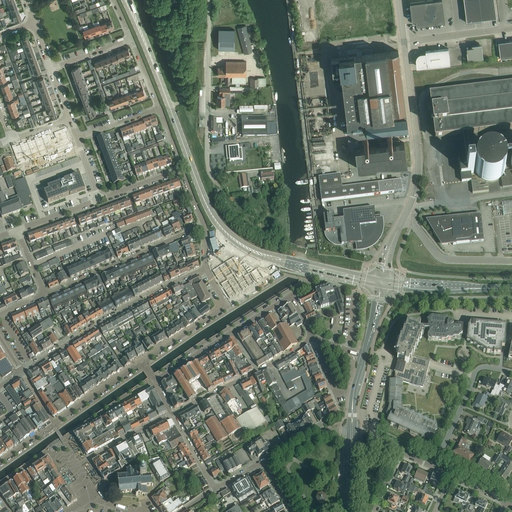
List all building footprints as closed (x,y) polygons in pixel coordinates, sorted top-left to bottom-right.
[(430,0),(409,3),(410,8),(412,21),(412,19),(415,19),(416,25),(444,22),(441,0),(430,0)] [(465,21),(481,19),(496,17),(493,0),(463,0),(465,15),(465,21)] [(9,10),(17,7),(15,1),(7,4),(9,10)] [(12,16),(19,13),(17,7),(9,10),(12,16)] [(14,22),(22,19),(19,13),(12,16),(14,22)] [(238,25),(248,22),(246,16),(236,19),(238,25)] [(108,29),(114,27),(111,21),(106,23),(108,29)] [(108,29),(106,23),(100,25),(100,24),(102,30),(102,31),(108,29)] [(96,33),(102,30),(100,24),(94,26),(96,33)] [(84,30),(82,25),(79,26),(80,29),(81,34),(84,33),(85,37),(91,35),(88,28),(84,30)] [(244,53),(252,51),(245,25),(237,27),(244,53)] [(91,35),(96,33),(94,26),(88,28),(91,35)] [(234,29),(218,29),(218,49),(234,49),(234,29)] [(30,42),(28,36),(20,39),(19,40),(20,42),(21,41),(22,45),(30,42)] [(511,56),(511,40),(498,42),(500,58),(511,56)] [(25,51),(32,48),(30,42),(22,45),(25,51)] [(467,52),(466,52),(467,59),(483,57),(481,43),(471,45),(472,47),(466,47),(467,52)] [(27,57),(35,54),(32,48),(25,51),(27,57)] [(427,67),(450,64),(448,48),(425,51),(425,54),(421,54),(420,55),(419,55),(418,56),(417,58),(417,59),(417,66),(427,65),(427,67)] [(125,57),(126,57),(130,55),(128,49),(122,51),(125,57)] [(398,50),(354,56),(339,58),(331,59),(332,74),(340,73),(345,111),(348,134),(353,134),(407,127),(398,50)] [(119,60),(120,60),(119,59),(125,57),(122,51),(117,53),(117,54),(119,60)] [(29,63),(37,60),(35,54),(27,57),(29,63)] [(114,62),(119,60),(117,54),(111,56),(114,62)] [(114,62),(111,56),(106,58),(108,64),(111,63),(112,66),(115,65),(114,62)] [(102,67),(108,64),(106,58),(100,60),(102,67)] [(31,69),(39,66),(37,60),(29,63),(31,69)] [(97,69),(102,67),(100,60),(94,62),(97,69)] [(241,61),(226,61),(226,68),(225,76),(225,84),(230,84),(230,77),(232,77),(246,77),(246,61),(241,61)] [(33,74),(35,74),(41,72),(39,66),(31,69),(33,74)] [(74,75),(82,72),(79,66),(72,69),(74,75)] [(218,76),(223,76),(225,76),(226,68),(218,67),(218,76)] [(76,81),(84,78),(82,72),(74,75),(76,81)] [(133,81),(135,81),(139,79),(137,73),(131,75),(132,79),(133,81)] [(35,87),(38,86),(45,83),(43,77),(35,80),(33,81),(35,87)] [(15,88),(18,87),(20,86),(17,78),(12,80),(15,88)] [(78,87),(86,84),(84,78),(76,81),(78,87)] [(259,78),(251,78),(251,86),(259,86),(259,78)] [(434,94),(429,95),(430,100),(431,105),(431,110),(432,114),(432,118),(433,123),(433,128),(434,133),(435,138),(440,137),(463,134),(467,134),(511,128),(511,85),(503,86),(502,80),(496,81),(497,87),(434,94)] [(4,92),(10,90),(9,86),(12,85),(11,82),(1,86),(4,92)] [(40,92),(47,89),(45,83),(38,86),(40,92)] [(80,93),(88,90),(86,84),(78,87),(80,93)] [(140,90),(139,87),(136,88),(137,91),(139,98),(145,96),(143,89),(140,90)] [(217,96),(217,104),(222,104),(225,104),(229,104),(229,93),(229,88),(225,88),(220,88),(220,93),(220,96),(217,96)] [(14,93),(13,89),(10,90),(4,92),(6,99),(16,95),(15,93),(14,93)] [(42,98),(50,95),(47,89),(40,92),(42,98)] [(82,99),(90,96),(88,90),(80,93),(82,99)] [(128,101),(126,94),(124,90),(122,91),(121,91),(123,96),(120,97),(122,103),(128,101)] [(139,98),(137,91),(132,93),(131,93),(134,99),(134,100),(139,98)] [(44,104),(52,101),(50,95),(42,98),(44,104)] [(84,105),(92,102),(90,96),(82,99),(84,105)] [(112,99),(111,97),(108,99),(111,107),(117,105),(114,99),(112,99)] [(117,105),(122,103),(120,97),(114,99),(117,105)] [(10,110),(17,107),(15,103),(19,102),(18,99),(7,103),(10,110)] [(46,110),(54,107),(52,101),(44,104),(46,110)] [(87,110),(95,108),(92,102),(84,105),(87,110)] [(18,111),(17,107),(10,110),(12,116),(23,112),(22,110),(18,111)] [(44,117),(56,113),(54,107),(46,110),(43,111),(44,114),(43,115),(44,117)] [(89,117),(97,114),(95,108),(87,110),(89,117)] [(16,127),(23,125),(21,119),(25,118),(25,117),(30,115),(29,112),(24,114),(15,117),(16,119),(14,120),(16,127)] [(158,125),(155,117),(154,118),(155,118),(153,119),(153,118),(149,120),(151,128),(158,125)] [(211,118),(211,132),(220,133),(220,126),(216,126),(216,124),(223,125),(222,119),(216,118),(211,118)] [(242,136),(247,136),(267,136),(276,134),(275,124),(267,123),(267,118),(242,119),(242,136)] [(149,120),(147,121),(147,120),(143,122),(143,123),(146,131),(146,130),(151,128),(149,120)] [(146,131),(143,123),(139,124),(139,125),(138,125),(137,125),(140,133),(146,131)] [(140,133),(137,125),(133,126),(134,127),(132,127),(134,135),(140,133)] [(134,135),(132,127),(128,129),(126,130),(126,129),(129,137),(134,135)] [(49,134),(12,148),(18,164),(57,150),(57,152),(71,147),(64,129),(53,133),(54,134),(50,136),(49,134)] [(129,137),(126,129),(122,131),(120,132),(120,131),(123,139),(129,137)] [(106,135),(97,139),(99,144),(108,140),(106,135)] [(101,149),(110,146),(108,140),(99,144),(101,149)] [(404,142),(388,144),(355,148),(357,168),(406,162),(404,142)] [(101,149),(103,154),(112,151),(110,146),(101,149)] [(228,155),(226,155),(227,160),(229,159),(229,161),(234,161),(234,160),(240,159),(239,155),(241,155),(241,149),(241,148),(239,149),(239,146),(227,147),(228,155)] [(172,165),(168,153),(167,150),(164,151),(165,154),(166,158),(163,159),(166,167),(170,165),(172,164),(172,165)] [(104,159),(114,156),(112,151),(103,154),(104,159)] [(511,155),(511,156),(511,157),(511,158),(511,159),(511,160),(511,161),(510,162),(505,163),(504,162),(504,161),(504,160),(503,159),(503,158),(502,157),(501,156),(501,155),(500,155),(499,154),(498,154),(497,153),(496,152),(495,152),(494,152),(493,151),(491,151),(490,151),(489,151),(488,151),(487,151),(486,151),(484,152),(483,152),(482,153),(481,154),(480,155),(479,155),(478,156),(478,157),(477,158),(476,159),(476,160),(475,161),(475,162),(475,163),(474,164),(474,165),(474,166),(472,167),(473,170),(475,170),(475,171),(475,172),(476,172),(476,173),(476,174),(477,174),(477,175),(478,176),(479,177),(480,178),(481,179),(482,180),(483,180),(485,181),(486,181),(488,181),(489,182),(490,182),(492,181),(493,181),(495,181),(496,180),(497,180),(499,179),(500,178),(501,177),(502,176),(502,175),(503,174),(503,173),(504,173),(504,172),(504,171),(504,170),(505,169),(505,168),(505,167),(505,166),(511,165),(511,166),(511,167),(511,168),(511,155)] [(104,159),(106,164),(116,161),(114,156),(104,159)] [(7,171),(15,169),(11,157),(3,160),(7,171)] [(465,161),(465,157),(459,158),(461,182),(471,181),(470,174),(473,173),(473,170),(472,167),(472,165),(469,166),(468,161),(465,161)] [(166,167),(163,159),(157,161),(157,160),(160,169),(164,168),(164,167),(166,166),(166,167)] [(160,169),(157,160),(151,162),(154,170),(156,169),(156,170),(160,168),(160,169)] [(108,169),(118,166),(116,161),(106,164),(108,169)] [(150,172),(154,170),(151,162),(145,165),(148,172),(150,171),(150,172)] [(144,174),(148,172),(145,165),(139,167),(142,174),(144,173),(144,174)] [(108,169),(110,174),(120,171),(118,166),(108,169)] [(138,176),(142,174),(139,167),(133,169),(136,177),(137,177),(136,176),(138,175),(138,176)] [(511,170),(505,172),(506,177),(501,178),(502,188),(503,187),(511,186),(511,170)] [(112,179),(121,176),(120,171),(110,174),(112,179)] [(261,181),(274,179),(273,171),(260,172),(261,181)] [(240,188),(249,187),(247,174),(238,176),(240,188)] [(60,183),(43,189),(48,203),(65,197),(69,195),(70,196),(85,191),(85,190),(79,175),(64,181),(64,182),(60,183)] [(320,191),(342,188),(340,175),(318,178),(320,191)] [(121,176),(112,180),(114,185),(123,181),(121,176)] [(31,196),(25,178),(13,183),(13,184),(14,187),(17,196),(19,200),(22,208),(32,205),(29,197),(31,196)] [(174,190),(176,189),(180,188),(178,180),(172,182),(174,190)] [(379,195),(401,192),(400,181),(378,184),(379,195)] [(480,186),(479,181),(471,182),(472,194),(488,192),(488,186),(480,186)] [(169,192),(174,190),(172,182),(166,185),(169,192)] [(357,197),(379,195),(378,184),(356,186),(357,197)] [(163,194),(169,192),(166,185),(161,187),(163,194)] [(321,202),(332,201),(357,197),(356,186),(342,188),(320,191),(321,202)] [(158,196),(163,194),(161,187),(155,189),(158,196)] [(155,189),(149,191),(152,198),(154,197),(156,201),(157,205),(158,205),(161,204),(159,200),(158,196),(155,189)] [(150,202),(149,199),(152,198),(149,191),(143,193),(146,200),(147,203),(150,202)] [(7,204),(2,192),(0,192),(0,213),(2,218),(23,211),(22,208),(19,200),(17,196),(10,199),(11,202),(7,204)] [(141,202),(146,200),(143,193),(138,195),(141,202)] [(135,204),(141,202),(138,195),(132,197),(135,204)] [(125,209),(131,207),(128,199),(123,202),(125,209)] [(120,211),(125,209),(123,202),(117,204),(120,211)] [(114,213),(120,211),(117,204),(111,206),(114,213)] [(108,216),(114,213),(111,206),(105,208),(108,216)] [(108,224),(105,217),(108,216),(105,208),(100,210),(103,218),(104,221),(104,222),(105,225),(108,224)] [(376,224),(374,208),(343,212),(343,219),(344,219),(347,245),(361,243),(362,248),(363,248),(364,247),(366,247),(367,247),(368,246),(369,246),(371,245),(372,244),(373,243),(374,242),(375,241),(376,240),(377,239),(378,238),(379,236),(379,235),(379,234),(380,233),(380,232),(380,231),(380,230),(381,229),(381,228),(381,227),(381,226),(381,225),(381,224),(381,223),(376,224)] [(97,220),(103,218),(100,210),(94,212),(97,220)] [(91,222),(97,220),(94,212),(89,214),(88,214),(91,222)] [(174,232),(181,229),(179,226),(183,225),(177,212),(172,215),(175,220),(170,223),(174,232)] [(85,214),(85,215),(83,216),(86,224),(91,222),(88,214),(89,214),(88,213),(85,214)] [(331,221),(330,213),(328,213),(328,216),(323,216),(325,233),(327,233),(327,234),(327,235),(327,236),(328,237),(328,238),(329,239),(330,240),(331,241),(332,242),(333,242),(334,243),(335,243),(336,244),(338,244),(339,244),(340,244),(341,243),(341,245),(347,245),(344,219),(343,219),(331,221)] [(185,216),(185,214),(179,216),(181,221),(183,220),(185,224),(193,221),(189,214),(185,216)] [(483,242),(480,214),(450,218),(450,219),(427,221),(436,235),(437,235),(442,243),(452,242),(452,245),(483,242)] [(80,226),(86,224),(83,216),(83,215),(79,216),(80,217),(77,218),(80,226)] [(69,220),(67,221),(70,228),(73,237),(75,236),(72,227),(76,226),(73,219),(72,218),(69,219),(69,220)] [(117,229),(119,228),(125,226),(123,220),(115,223),(117,229)] [(67,221),(61,223),(64,230),(70,228),(67,221)] [(58,232),(64,230),(61,223),(56,225),(58,232)] [(161,228),(163,232),(165,237),(173,233),(171,228),(169,224),(161,228)] [(53,235),(58,232),(56,225),(50,227),(53,235)] [(47,237),(53,235),(50,227),(44,229),(47,237)] [(43,243),(43,244),(45,247),(47,247),(44,238),(47,237),(44,229),(44,228),(40,229),(41,231),(39,231),(41,239),(43,243)] [(156,241),(162,238),(160,234),(159,230),(153,233),(156,241)] [(36,241),(41,239),(39,231),(33,233),(36,241)] [(33,233),(27,235),(30,243),(32,242),(35,241),(36,241),(33,233)] [(150,243),(156,241),(153,233),(147,236),(150,243)] [(137,249),(144,246),(139,236),(137,237),(138,240),(133,242),(137,249)] [(142,238),(141,236),(139,236),(144,246),(149,244),(150,243),(147,236),(146,236),(142,238)] [(183,248),(193,245),(191,237),(185,239),(181,241),(183,248)] [(18,251),(17,248),(15,241),(8,244),(10,250),(14,249),(16,252),(18,251)] [(121,245),(118,241),(115,242),(117,244),(118,247),(123,256),(129,253),(124,244),(121,245)] [(130,252),(136,250),(137,249),(133,242),(126,245),(130,252)] [(5,256),(8,255),(6,252),(10,250),(8,244),(1,246),(5,256)] [(118,247),(117,244),(112,246),(118,258),(123,256),(118,247)] [(194,251),(193,245),(183,248),(185,248),(186,251),(183,252),(183,254),(194,251)] [(168,246),(163,248),(166,256),(172,254),(168,246)] [(158,250),(161,259),(166,256),(163,248),(158,250)] [(73,257),(79,255),(77,249),(70,252),(73,257)] [(111,250),(106,252),(110,261),(111,260),(115,258),(111,250)] [(157,251),(153,253),(156,261),(161,259),(158,250),(157,251)] [(106,252),(101,254),(105,263),(110,261),(106,252)] [(101,254),(96,257),(100,265),(105,263),(101,254)] [(151,255),(145,257),(149,267),(152,266),(153,267),(156,266),(151,255)] [(234,255),(212,269),(230,297),(269,272),(259,266),(257,267),(234,255)] [(96,257),(91,259),(95,267),(100,265),(96,257)] [(145,257),(139,260),(144,271),(145,270),(147,269),(147,268),(149,267),(145,257)] [(91,259),(86,261),(90,269),(95,267),(91,259)] [(139,260),(134,262),(138,272),(140,271),(141,272),(142,272),(143,271),(144,271),(139,260)] [(194,269),(199,267),(196,260),(191,263),(194,269)] [(86,261),(81,263),(85,271),(90,269),(86,261)] [(180,275),(188,272),(185,265),(184,263),(183,261),(179,263),(180,265),(179,266),(180,269),(178,270),(180,275)] [(134,262),(128,265),(133,276),(136,275),(135,273),(138,272),(134,262)] [(81,263),(76,265),(80,274),(85,271),(81,263)] [(188,272),(194,269),(191,263),(185,265),(188,272)] [(26,269),(24,264),(17,267),(16,266),(14,267),(15,269),(14,270),(16,273),(17,273),(19,272),(26,269)] [(76,265),(71,268),(75,276),(80,274),(76,265)] [(128,265),(122,267),(126,277),(129,276),(129,277),(133,276),(128,265)] [(62,267),(60,268),(62,274),(60,274),(62,277),(65,282),(68,280),(67,279),(67,278),(66,276),(64,272),(62,267)] [(122,267),(116,270),(120,278),(121,281),(124,280),(124,278),(126,277),(122,267)] [(173,270),(172,268),(173,268),(173,267),(170,268),(171,270),(169,271),(168,268),(166,269),(167,271),(166,271),(167,273),(168,272),(171,279),(176,277),(174,273),(175,272),(174,270),(173,270)] [(71,268),(66,270),(70,278),(75,276),(71,268)] [(21,277),(28,274),(26,269),(19,272),(21,277)] [(165,282),(169,280),(165,269),(160,271),(165,282)] [(116,270),(111,272),(115,281),(120,278),(116,270)] [(59,275),(57,272),(55,273),(57,276),(60,284),(65,282),(62,277),(60,274),(59,275)] [(107,274),(106,274),(110,283),(115,281),(111,272),(107,274)] [(49,289),(54,287),(59,285),(55,277),(53,274),(51,275),(52,278),(46,281),(49,289)] [(105,275),(101,277),(105,285),(110,283),(106,274),(105,275)] [(157,285),(163,283),(159,275),(153,278),(157,285)] [(181,284),(189,298),(190,300),(191,300),(198,296),(202,304),(210,299),(201,282),(200,280),(198,276),(187,281),(189,284),(183,287),(181,284)] [(95,279),(94,280),(98,288),(103,286),(99,278),(95,279)] [(152,288),(157,285),(153,278),(148,281),(152,288)] [(94,280),(89,282),(93,290),(98,288),(94,280),(93,280),(94,280)] [(146,291),(152,288),(148,281),(142,284),(146,291)] [(89,282),(84,284),(88,292),(93,290),(89,282)] [(84,284),(78,287),(82,296),(85,295),(86,297),(87,296),(89,295),(88,292),(84,284)] [(140,294),(146,291),(142,284),(136,287),(140,294)] [(189,298),(181,284),(178,285),(171,289),(175,295),(181,291),(183,296),(181,297),(184,303),(185,303),(188,301),(187,299),(189,298)] [(28,297),(34,294),(30,286),(24,289),(28,297)] [(332,290),(331,286),(315,291),(316,291),(317,297),(314,299),(318,309),(318,308),(336,303),(339,315),(344,313),(343,306),(338,288),(332,290)] [(78,287),(72,289),(77,300),(79,300),(80,299),(80,298),(82,296),(78,287)] [(127,287),(124,289),(125,291),(122,292),(128,301),(133,298),(127,287)] [(135,297),(136,296),(140,294),(136,287),(131,289),(135,297)] [(22,300),(28,297),(24,289),(22,290),(22,292),(19,293),(22,300)] [(72,289),(67,292),(71,301),(73,300),(74,302),(75,301),(77,300),(72,289)] [(173,298),(172,296),(169,290),(163,293),(167,299),(169,297),(172,304),(176,302),(175,300),(173,298)] [(318,309),(314,299),(317,297),(316,291),(298,300),(301,305),(303,304),(308,314),(313,311),(313,312),(318,309)] [(67,292),(61,294),(66,306),(67,305),(68,305),(69,304),(68,303),(71,301),(67,292)] [(128,301),(122,292),(120,293),(119,292),(116,294),(122,304),(128,301)] [(6,307),(18,302),(17,300),(15,295),(14,293),(11,295),(10,294),(4,297),(5,300),(3,301),(5,304),(6,307)] [(163,305),(168,302),(167,299),(163,293),(158,296),(163,305)] [(61,294),(55,297),(59,307),(62,305),(63,307),(64,306),(66,306),(61,294)] [(116,294),(113,295),(114,297),(111,298),(116,307),(122,304),(116,294)] [(158,307),(163,305),(158,296),(153,298),(158,307)] [(55,297),(49,300),(54,311),(57,309),(57,308),(59,307),(55,297)] [(153,310),(158,307),(153,298),(148,301),(153,310)] [(106,299),(103,301),(103,302),(104,302),(109,311),(114,308),(109,299),(107,301),(106,299)] [(45,310),(51,308),(49,305),(47,300),(42,302),(45,310)] [(188,301),(185,303),(187,306),(197,320),(202,317),(196,309),(195,310),(195,309),(193,310),(190,305),(189,305),(187,302),(188,301)] [(193,304),(196,309),(202,317),(210,311),(204,304),(201,306),(198,301),(193,304)] [(40,312),(45,310),(42,302),(37,305),(39,309),(40,312)] [(100,302),(97,304),(100,310),(103,315),(109,311),(104,302),(103,302),(101,304),(100,302)] [(145,312),(146,312),(150,310),(146,302),(141,305),(145,312)] [(185,303),(184,303),(179,307),(180,308),(179,309),(182,313),(185,318),(190,325),(192,323),(193,323),(197,320),(187,306),(185,303)] [(289,320),(297,315),(290,304),(277,311),(280,316),(283,319),(281,320),(283,324),(287,321),(285,320),(287,318),(288,318),(289,320)] [(33,316),(35,315),(35,314),(38,312),(35,305),(29,308),(33,316)] [(140,316),(140,315),(145,312),(141,305),(136,308),(140,316)] [(33,316),(29,308),(23,311),(27,318),(30,316),(31,317),(33,316)] [(135,319),(140,316),(136,308),(131,311),(135,319)] [(84,311),(81,313),(83,316),(87,324),(92,321),(88,315),(87,313),(88,313),(86,310),(86,309),(83,310),(84,311)] [(20,322),(22,321),(22,320),(26,318),(22,311),(17,314),(20,322)] [(92,321),(98,317),(95,311),(88,315),(92,321)] [(129,322),(134,319),(133,317),(130,311),(125,314),(129,322)] [(318,320),(316,316),(313,312),(313,311),(308,314),(304,316),(306,321),(310,319),(312,323),(318,320)] [(186,328),(190,325),(185,318),(182,313),(179,315),(183,319),(181,321),(186,328)] [(20,322),(17,314),(11,316),(14,323),(17,322),(18,323),(20,322)] [(124,325),(127,323),(129,322),(125,314),(119,317),(124,325)] [(280,327),(273,315),(265,320),(272,332),(272,331),(280,327)] [(302,324),(300,320),(297,315),(289,320),(291,322),(290,323),(291,326),(295,324),(297,327),(302,324)] [(82,327),(86,324),(83,319),(82,317),(77,320),(78,322),(82,327)] [(119,328),(124,325),(119,317),(114,320),(119,328)] [(390,416),(387,421),(390,423),(391,423),(424,439),(425,437),(427,438),(432,440),(435,434),(434,433),(435,432),(437,432),(436,427),(436,424),(434,423),(433,424),(429,422),(428,418),(426,419),(424,419),(423,419),(422,415),(420,416),(417,416),(416,416),(416,413),(413,413),(411,413),(410,413),(410,410),(407,410),(404,410),(403,410),(401,409),(402,408),(402,404),(400,404),(401,394),(401,392),(402,392),(402,390),(402,382),(408,384),(422,388),(426,376),(430,361),(413,356),(411,356),(412,353),(413,353),(414,349),(416,346),(417,346),(418,342),(419,339),(420,339),(421,335),(422,331),(422,330),(429,330),(429,334),(427,336),(431,340),(445,342),(447,340),(452,340),(454,339),(457,339),(462,335),(465,335),(467,335),(466,340),(466,341),(483,351),(483,352),(486,352),(486,353),(490,354),(497,355),(497,354),(500,354),(501,347),(504,347),(504,346),(506,326),(470,323),(468,327),(465,325),(462,324),(459,324),(456,324),(455,325),(453,325),(450,321),(448,322),(445,318),(437,317),(437,319),(435,319),(435,317),(431,317),(426,321),(428,322),(427,328),(419,327),(420,325),(417,325),(416,326),(415,326),(415,325),(407,323),(406,327),(405,330),(403,330),(402,334),(401,337),(400,337),(399,341),(396,352),(398,353),(398,356),(397,359),(398,360),(395,372),(394,371),(394,372),(395,372),(394,380),(390,380),(390,382),(390,383),(389,383),(390,383),(389,403),(390,403),(390,404),(390,405),(390,406),(389,407),(389,408),(389,409),(389,410),(388,410),(388,411),(389,412),(388,415),(390,416)] [(77,320),(76,319),(72,322),(72,323),(73,325),(74,325),(77,330),(82,327),(78,322),(77,320)] [(179,332),(184,328),(177,319),(172,322),(174,325),(179,332)] [(44,333),(46,331),(54,326),(49,320),(39,326),(44,333)] [(114,331),(119,328),(114,320),(109,322),(114,331)] [(271,337),(270,335),(267,330),(269,329),(266,324),(264,320),(258,323),(263,330),(262,330),(266,337),(267,336),(269,341),(276,337),(275,336),(274,335),(271,337)] [(67,336),(71,334),(64,322),(60,324),(67,336)] [(109,333),(114,331),(109,322),(104,325),(107,331),(108,331),(108,332),(109,333)] [(173,335),(179,332),(174,325),(172,322),(170,323),(172,326),(169,328),(173,335)] [(284,352),(298,343),(297,342),(289,327),(286,323),(280,327),(272,331),(274,335),(275,336),(276,337),(277,339),(284,352)] [(107,331),(104,325),(99,328),(103,335),(108,332),(108,331),(107,331)] [(256,325),(251,328),(259,338),(260,340),(260,341),(265,338),(263,335),(256,325)] [(32,340),(33,340),(40,335),(44,333),(39,326),(34,329),(32,330),(32,331),(29,332),(28,333),(32,340)] [(169,338),(173,335),(169,328),(164,331),(169,338)] [(259,338),(251,328),(247,330),(253,339),(256,343),(262,352),(266,349),(260,340),(259,338)] [(96,340),(97,339),(101,337),(96,330),(91,333),(95,339),(96,340)] [(256,343),(253,339),(247,330),(237,336),(242,343),(254,361),(258,367),(268,361),(262,352),(256,343)] [(160,342),(166,338),(162,332),(156,335),(160,342)] [(32,340),(28,333),(26,334),(25,335),(23,336),(22,336),(28,347),(30,346),(35,357),(40,354),(35,345),(34,343),(33,340),(32,340)] [(90,342),(95,339),(91,333),(87,336),(90,342)] [(53,345),(58,342),(54,335),(49,338),(53,345)] [(156,345),(160,342),(156,335),(151,338),(156,345)] [(91,342),(90,342),(87,336),(82,339),(85,345),(86,345),(87,344),(88,344),(91,342)] [(276,346),(275,344),(273,341),(277,339),(276,337),(269,341),(272,344),(272,346),(273,347),(278,355),(282,353),(280,348),(278,345),(276,346)] [(41,343),(39,344),(41,347),(43,351),(52,346),(49,342),(48,340),(45,341),(43,339),(40,341),(41,343)] [(85,345),(82,339),(77,342),(81,348),(83,346),(84,349),(87,347),(86,345),(85,345)] [(145,341),(143,339),(141,341),(147,351),(153,347),(148,339),(145,341)] [(241,361),(238,356),(242,354),(233,339),(227,343),(231,351),(236,358),(239,363),(243,360),(241,361)] [(124,352),(122,351),(116,341),(110,345),(112,349),(115,347),(116,348),(117,348),(120,352),(121,352),(122,353),(124,352)] [(138,357),(144,352),(137,341),(134,343),(136,347),(133,349),(135,352),(138,357)] [(77,353),(82,350),(81,348),(77,342),(72,345),(73,347),(76,351),(77,353)] [(239,363),(236,358),(231,351),(227,343),(222,346),(228,355),(229,357),(231,360),(235,365),(239,363)] [(98,354),(102,351),(101,348),(99,345),(94,348),(96,351),(98,353),(98,354)] [(297,353),(299,357),(298,358),(299,358),(299,360),(302,358),(305,357),(307,356),(308,356),(312,354),(309,346),(307,345),(302,349),(297,353)] [(129,362),(136,358),(136,357),(134,353),(135,352),(133,349),(130,346),(122,351),(124,352),(125,354),(126,356),(129,362)] [(225,357),(228,355),(222,346),(217,349),(221,357),(224,356),(225,357)] [(67,350),(75,364),(81,359),(77,353),(76,351),(73,347),(67,350)] [(274,358),(278,355),(273,347),(269,349),(271,353),(271,354),(274,358)] [(12,368),(6,358),(0,349),(0,374),(3,378),(11,372),(12,368)] [(219,364),(224,362),(221,357),(217,349),(211,353),(219,364)] [(268,350),(267,349),(266,349),(262,352),(268,361),(273,358),(270,353),(271,353),(269,349),(268,350)] [(66,361),(65,360),(67,358),(68,358),(66,355),(64,350),(58,354),(61,358),(62,360),(64,362),(66,361)] [(211,353),(207,356),(209,360),(215,368),(215,369),(220,366),(219,364),(211,353)] [(290,364),(294,361),(298,358),(295,354),(287,359),(290,364)] [(314,358),(312,354),(308,356),(305,357),(302,358),(304,363),(314,358)] [(61,360),(60,359),(57,355),(52,358),(55,363),(58,361),(61,365),(64,363),(64,362),(62,360),(61,360)] [(113,355),(111,357),(113,361),(110,363),(112,365),(111,365),(116,372),(117,373),(122,369),(116,360),(113,355)] [(124,367),(130,364),(129,362),(126,356),(120,360),(124,367)] [(204,373),(212,368),(205,357),(197,362),(204,373)] [(300,371),(304,369),(306,368),(316,364),(314,359),(307,363),(307,364),(305,366),(300,368),(299,369),(300,371)] [(242,376),(247,373),(243,365),(246,364),(243,360),(239,363),(235,365),(235,366),(242,376)] [(45,375),(53,370),(47,361),(39,366),(44,374),(45,375)] [(204,373),(197,362),(191,365),(206,393),(209,392),(208,391),(214,388),(208,378),(205,374),(204,373)] [(285,367),(282,362),(276,366),(279,370),(282,368),(283,370),(286,369),(286,368),(285,367)] [(239,376),(233,364),(231,363),(226,366),(228,370),(230,374),(233,379),(239,376)] [(247,366),(246,364),(243,365),(247,373),(253,370),(250,365),(247,366)] [(320,374),(316,364),(306,368),(307,371),(310,378),(314,377),(320,374)] [(86,373),(81,365),(77,368),(80,373),(82,371),(84,374),(86,373)] [(111,376),(116,372),(111,365),(106,369),(111,376)] [(198,398),(206,393),(191,365),(183,370),(198,398)] [(31,382),(44,374),(39,366),(27,374),(31,381),(30,381),(31,382)] [(59,366),(54,369),(57,374),(62,371),(59,366)] [(105,380),(111,376),(106,369),(104,367),(99,371),(100,373),(105,380)] [(205,374),(208,378),(217,372),(215,369),(215,368),(205,374)] [(297,373),(294,368),(290,370),(286,369),(283,370),(279,372),(289,390),(294,387),(291,382),(301,376),(307,391),(304,392),(293,399),(286,403),(284,399),(277,386),(276,384),(271,387),(272,389),(271,390),(273,394),(282,407),(281,407),(286,414),(287,415),(288,415),(289,414),(307,403),(306,402),(315,397),(308,378),(309,378),(307,373),(306,373),(304,369),(300,371),(297,373)] [(269,387),(272,385),(276,383),(269,369),(261,373),(267,384),(269,387)] [(198,398),(183,370),(174,376),(189,401),(196,397),(197,398),(198,398)] [(222,374),(221,375),(221,376),(222,378),(223,378),(225,382),(233,379),(230,374),(229,371),(226,373),(227,375),(225,377),(224,375),(223,372),(221,373),(222,374)] [(214,388),(224,383),(217,372),(208,378),(214,388)] [(100,383),(105,380),(100,373),(95,376),(100,383)] [(34,386),(46,378),(46,377),(45,375),(44,374),(31,382),(34,386)] [(262,393),(265,392),(262,387),(266,385),(261,374),(254,377),(259,387),(262,393)] [(319,391),(322,390),(326,388),(320,374),(314,377),(319,391)] [(72,389),(71,387),(65,377),(64,375),(58,378),(59,380),(61,382),(74,404),(79,400),(79,399),(72,389)] [(87,376),(81,380),(84,384),(89,391),(95,387),(90,379),(87,376)] [(100,383),(95,376),(91,379),(90,379),(95,387),(100,383)] [(56,382),(53,377),(50,379),(48,380),(50,383),(50,385),(48,387),(45,388),(48,392),(46,393),(45,391),(43,393),(44,395),(47,399),(51,405),(58,415),(66,409),(63,405),(60,401),(53,391),(55,390),(53,387),(61,382),(59,380),(56,382)] [(84,394),(89,391),(84,384),(81,380),(79,377),(77,379),(81,385),(80,386),(80,387),(79,387),(84,394)] [(254,389),(259,387),(254,377),(250,379),(254,389)] [(48,387),(50,385),(50,383),(48,380),(46,378),(34,386),(37,392),(40,397),(47,408),(51,414),(53,418),(55,417),(58,415),(51,405),(47,399),(44,395),(43,393),(41,391),(45,388),(48,387)] [(174,382),(172,378),(166,381),(170,389),(171,389),(172,391),(175,389),(174,387),(177,385),(175,381),(174,382)] [(488,380),(485,378),(481,385),(485,387),(486,385),(493,389),(490,395),(491,395),(494,397),(495,395),(499,386),(495,385),(496,382),(489,379),(488,380)] [(24,394),(29,391),(21,379),(20,379),(16,382),(19,386),(18,387),(19,388),(17,389),(19,391),(18,392),(19,394),(20,395),(23,393),(24,394)] [(246,392),(245,390),(246,390),(252,387),(249,379),(240,384),(241,387),(243,389),(243,391),(244,392),(246,394),(247,397),(248,396),(249,396),(247,392),(246,392)] [(170,389),(166,381),(161,384),(169,399),(175,396),(172,391),(171,389),(170,389)] [(495,395),(498,396),(500,391),(504,393),(509,395),(510,391),(511,392),(511,390),(511,388),(511,387),(511,382),(507,381),(505,386),(500,384),(499,386),(495,395)] [(16,393),(17,395),(19,394),(18,392),(19,391),(17,389),(19,388),(18,387),(19,386),(16,382),(11,385),(10,385),(16,393)] [(67,409),(74,404),(61,382),(53,387),(55,390),(59,396),(62,401),(64,404),(67,409)] [(16,393),(10,385),(6,389),(18,407),(23,404),(20,398),(17,395),(16,393)] [(84,396),(83,395),(82,395),(77,386),(74,387),(73,385),(71,387),(72,389),(79,399),(84,396)] [(150,421),(166,413),(153,388),(138,397),(144,409),(143,409),(150,421)] [(228,389),(219,394),(236,421),(241,418),(238,412),(241,410),(231,395),(232,394),(228,389)] [(22,397),(20,398),(23,404),(24,403),(27,402),(33,397),(29,391),(24,394),(23,393),(20,395),(22,397)] [(488,399),(490,395),(484,392),(482,396),(480,394),(478,398),(477,397),(474,403),(473,403),(472,406),(477,408),(480,409),(481,407),(483,408),(487,398),(488,399)] [(236,421),(219,394),(207,401),(212,409),(213,411),(216,417),(221,425),(221,424),(229,436),(230,435),(241,429),(236,421)] [(325,405),(332,401),(329,395),(323,399),(324,402),(319,405),(320,408),(325,405)] [(23,404),(20,406),(21,408),(23,406),(25,408),(28,406),(30,405),(36,401),(33,397),(27,402),(24,403),(23,404)] [(150,421),(143,409),(144,409),(138,397),(133,400),(139,411),(143,419),(142,419),(144,423),(150,421)] [(177,399),(176,397),(170,400),(174,408),(184,404),(181,400),(180,398),(179,398),(177,399)] [(508,407),(510,403),(504,400),(505,399),(499,397),(498,398),(498,399),(497,401),(500,403),(495,412),(493,411),(493,412),(503,416),(502,415),(505,409),(505,410),(506,408),(507,406),(509,407),(508,407)] [(139,411),(133,400),(128,403),(132,411),(135,410),(136,412),(139,411)] [(316,403),(314,400),(307,404),(308,405),(305,406),(308,412),(311,410),(316,407),(319,413),(316,415),(317,417),(320,421),(325,418),(324,416),(316,403)] [(212,409),(207,401),(206,401),(200,404),(202,409),(204,413),(207,412),(208,413),(210,412),(209,410),(212,409)] [(334,406),(332,401),(325,405),(320,408),(321,410),(325,407),(326,411),(328,410),(334,406)] [(131,430),(132,430),(139,426),(132,411),(128,403),(122,407),(126,417),(127,419),(128,421),(131,430)] [(37,415),(43,411),(39,405),(33,408),(37,415)] [(194,417),(200,414),(196,406),(190,409),(194,417)] [(329,413),(324,416),(325,418),(336,412),(336,411),(334,406),(328,410),(329,413)] [(125,434),(131,430),(128,421),(127,419),(126,417),(122,407),(114,411),(118,419),(121,425),(123,429),(125,434)] [(35,416),(33,413),(30,408),(25,412),(37,430),(43,426),(36,415),(35,416)] [(241,418),(236,421),(241,429),(246,437),(247,439),(268,426),(257,408),(252,411),(244,416),(241,418)] [(37,430),(25,412),(23,409),(20,412),(34,432),(37,430)] [(196,419),(194,417),(190,409),(184,413),(189,420),(191,418),(193,421),(196,419)] [(37,415),(36,415),(43,426),(49,422),(49,421),(43,411),(37,415)] [(111,423),(118,419),(114,411),(107,415),(111,423)] [(137,421),(132,411),(139,426),(144,423),(142,419),(137,421)] [(216,417),(213,411),(210,412),(211,413),(206,416),(209,421),(215,418),(216,417)] [(29,436),(34,432),(20,412),(19,412),(15,415),(19,420),(18,421),(29,436)] [(184,426),(188,423),(187,421),(189,420),(184,413),(178,416),(184,426)] [(24,439),(29,436),(18,421),(19,420),(15,415),(9,419),(12,423),(24,439)] [(111,423),(107,415),(100,419),(106,430),(108,433),(110,432),(111,435),(114,440),(119,437),(116,432),(116,431),(113,426),(111,423)] [(308,418),(307,415),(303,418),(301,420),(301,419),(306,429),(309,427),(309,428),(313,426),(312,425),(313,424),(311,419),(310,418),(308,418)] [(267,416),(264,419),(268,425),(272,423),(267,416)] [(217,443),(228,436),(221,425),(216,417),(215,418),(209,421),(205,423),(217,443)] [(477,421),(468,417),(466,422),(468,423),(468,425),(467,424),(464,432),(467,433),(467,434),(472,436),(476,429),(478,430),(481,423),(486,425),(488,422),(478,417),(478,418),(477,421)] [(20,442),(24,439),(12,423),(9,419),(5,422),(20,442)] [(101,432),(106,430),(100,419),(92,424),(98,433),(101,432)] [(307,429),(306,429),(301,419),(292,424),(298,434),(307,429)] [(167,441),(179,434),(171,420),(166,422),(146,432),(149,440),(154,437),(156,440),(159,445),(167,441)] [(278,431),(284,427),(281,421),(275,425),(278,431)] [(4,438),(0,433),(2,432),(7,428),(4,423),(0,425),(0,440),(9,451),(14,447),(6,436),(4,438)] [(98,433),(92,424),(88,426),(97,439),(108,433),(106,430),(101,432),(98,433)] [(298,434),(292,424),(293,424),(290,426),(290,425),(286,427),(288,430),(287,431),(290,437),(292,436),(292,437),(296,435),(298,434)] [(97,439),(88,426),(83,429),(82,429),(74,434),(77,440),(78,440),(83,447),(97,439)] [(14,447),(19,443),(11,432),(7,428),(2,432),(6,436),(14,447)] [(121,428),(116,431),(116,432),(119,437),(124,434),(122,430),(121,428)] [(193,431),(188,434),(191,439),(198,435),(195,430),(193,431)] [(88,455),(114,440),(111,435),(110,432),(108,433),(97,439),(83,447),(88,455)] [(198,435),(191,439),(194,445),(201,441),(199,438),(203,435),(201,433),(198,435)] [(172,450),(180,446),(184,443),(179,434),(167,441),(172,450)] [(506,437),(501,434),(497,441),(507,448),(504,453),(507,455),(511,448),(508,446),(511,440),(511,438),(507,435),(506,437)] [(122,445),(113,450),(116,454),(118,459),(120,462),(118,463),(118,462),(117,463),(121,468),(121,469),(132,463),(135,461),(136,460),(135,457),(139,455),(140,458),(147,454),(147,453),(145,448),(143,443),(141,440),(139,435),(136,437),(130,440),(122,445)] [(250,449),(248,450),(248,451),(251,455),(253,454),(254,456),(256,455),(258,457),(263,454),(268,451),(266,449),(269,447),(267,443),(264,438),(264,439),(264,438),(261,440),(260,438),(254,441),(255,443),(251,446),(248,447),(250,449)] [(473,455),(463,448),(467,441),(461,438),(458,445),(453,453),(457,455),(458,454),(469,461),(473,455)] [(1,456),(9,451),(0,440),(0,456),(1,457),(1,456)] [(197,449),(201,447),(204,446),(201,441),(194,445),(197,449)] [(180,453),(187,449),(184,444),(177,448),(180,453)] [(201,457),(208,453),(205,447),(198,451),(201,457)] [(180,453),(178,455),(180,460),(183,458),(190,454),(187,449),(180,453)] [(111,451),(108,452),(102,456),(92,462),(96,469),(105,463),(115,458),(111,451)] [(204,462),(208,459),(211,458),(208,453),(201,457),(204,462)] [(179,467),(186,463),(193,459),(190,454),(183,458),(184,461),(178,465),(179,467)] [(237,469),(241,467),(234,455),(230,457),(231,460),(237,469)] [(501,459),(506,463),(507,463),(509,459),(504,455),(501,459)] [(46,470),(54,465),(48,457),(40,462),(46,470)] [(233,471),(237,469),(231,460),(230,457),(226,459),(233,471)] [(109,468),(117,463),(115,458),(105,463),(96,469),(100,474),(109,468)] [(160,460),(159,458),(152,460),(151,459),(150,459),(151,460),(148,462),(150,466),(160,483),(171,476),(160,459),(160,460)] [(491,464),(482,458),(480,461),(479,462),(480,462),(478,465),(487,471),(491,464)] [(186,463),(179,467),(181,469),(183,467),(187,465),(188,469),(191,467),(196,464),(193,459),(186,463)] [(226,459),(222,461),(224,464),(223,464),(225,469),(228,474),(233,471),(226,459)] [(49,475),(46,470),(40,462),(32,467),(37,475),(39,477),(39,478),(43,483),(44,485),(46,489),(50,486),(49,482),(46,478),(49,475)] [(121,468),(117,463),(109,468),(100,474),(104,480),(111,475),(121,468)] [(511,466),(507,463),(506,463),(498,476),(505,480),(508,476),(507,475),(508,473),(509,474),(509,473),(511,468),(511,466)] [(49,475),(57,471),(54,465),(46,470),(49,475)] [(407,484),(410,478),(411,475),(409,474),(412,468),(405,465),(401,473),(407,475),(404,482),(405,483),(407,484)] [(37,475),(32,467),(27,471),(30,475),(34,481),(42,492),(41,493),(43,492),(46,491),(46,490),(46,489),(44,485),(43,483),(39,478),(39,477),(37,475)] [(139,469),(139,468),(138,469),(134,470),(133,469),(133,470),(127,471),(127,470),(126,470),(126,471),(127,471),(127,475),(124,475),(123,475),(118,476),(118,475),(117,475),(117,476),(117,477),(118,480),(117,480),(117,481),(118,481),(119,488),(118,488),(118,489),(119,489),(119,493),(118,493),(118,494),(119,493),(119,494),(120,494),(120,493),(125,493),(125,494),(126,493),(130,492),(130,493),(131,493),(131,492),(135,492),(136,495),(135,495),(136,495),(136,496),(136,495),(141,495),(142,495),(144,494),(144,496),(145,496),(147,495),(147,494),(146,486),(151,486),(152,486),(153,485),(152,485),(151,477),(152,477),(152,476),(151,476),(150,476),(150,477),(147,477),(146,470),(139,471),(139,470),(140,470),(140,469),(139,469)] [(214,470),(213,469),(209,471),(213,478),(220,474),(217,469),(214,470)] [(50,486),(52,485),(54,483),(62,478),(57,471),(49,475),(46,478),(49,482),(50,486)] [(423,483),(425,480),(427,475),(418,471),(414,479),(423,483)] [(32,488),(29,483),(32,482),(28,476),(25,472),(20,476),(25,484),(26,484),(30,490),(32,488)] [(439,484),(442,478),(433,473),(428,483),(431,485),(433,481),(439,484)] [(263,474),(253,479),(256,484),(256,485),(266,479),(264,477),(265,476),(264,474),(263,474)] [(20,476),(14,480),(16,484),(18,488),(22,495),(24,494),(28,500),(30,498),(29,496),(27,492),(29,491),(29,490),(30,490),(26,484),(25,484),(20,476)] [(46,491),(43,492),(47,498),(48,499),(54,495),(55,495),(54,495),(57,493),(61,490),(60,490),(67,486),(67,485),(62,478),(54,483),(52,485),(50,486),(46,489),(46,490),(46,491)] [(236,484),(231,487),(238,500),(253,491),(246,478),(240,482),(240,481),(239,482),(237,483),(236,484)] [(201,481),(200,479),(196,481),(197,482),(199,486),(200,487),(201,486),(202,489),(208,486),(204,479),(201,481)] [(266,479),(256,485),(260,490),(261,489),(264,493),(270,490),(267,486),(269,485),(269,484),(270,483),(269,482),(267,482),(266,479)] [(16,484),(14,480),(13,480),(13,481),(11,482),(11,481),(5,485),(5,486),(13,497),(16,503),(20,508),(25,505),(25,504),(29,501),(24,494),(22,495),(18,488),(16,484)] [(404,486),(397,482),(395,485),(396,486),(395,489),(394,489),(393,489),(402,493),(404,489),(405,490),(406,489),(409,490),(410,489),(414,491),(415,487),(411,486),(410,485),(407,484),(405,483),(404,486)] [(0,489),(0,493),(6,502),(7,503),(8,505),(10,507),(16,503),(13,497),(5,486),(2,488),(0,489)] [(74,496),(70,490),(67,486),(60,490),(61,490),(57,493),(54,495),(55,495),(57,493),(62,500),(63,499),(68,506),(67,506),(77,500),(74,496)] [(167,490),(166,488),(165,489),(164,488),(161,490),(157,493),(158,494),(156,496),(152,499),(158,508),(168,502),(165,498),(166,497),(163,493),(166,491),(166,490),(167,490)] [(223,498),(230,493),(227,489),(219,493),(218,494),(219,494),(220,493),(223,498)] [(262,496),(259,497),(263,503),(265,502),(268,500),(276,496),(275,495),(275,494),(275,493),(273,492),(272,490),(268,492),(262,496)] [(41,493),(40,491),(38,493),(42,498),(37,502),(36,502),(39,506),(48,499),(47,498),(43,492),(41,493)] [(466,503),(469,496),(457,491),(454,498),(455,498),(453,502),(457,503),(458,499),(466,503)] [(322,504),(326,501),(326,496),(321,493),(316,495),(316,500),(318,503),(322,504)] [(425,505),(428,498),(419,494),(416,501),(425,505)] [(54,495),(48,499),(55,509),(56,511),(59,511),(63,510),(64,509),(61,505),(54,495)] [(406,504),(409,499),(410,499),(411,497),(408,496),(407,498),(403,496),(402,500),(391,495),(387,503),(392,505),(391,506),(392,507),(393,508),(394,507),(395,507),(395,506),(397,502),(400,503),(401,502),(402,503),(403,504),(404,504),(405,504),(406,504)] [(268,500),(265,502),(266,502),(266,503),(267,504),(267,505),(268,505),(269,508),(275,504),(279,502),(278,499),(278,498),(277,496),(276,496),(268,500)] [(183,500),(164,511),(175,511),(183,507),(181,505),(185,502),(186,501),(185,499),(184,498),(182,499),(183,500)] [(56,511),(55,509),(48,499),(39,506),(39,507),(40,508),(41,507),(43,510),(44,509),(46,511),(47,511),(56,511)] [(161,511),(164,511),(183,500),(182,499),(178,501),(177,500),(174,501),(173,499),(168,502),(158,508),(161,511)] [(483,511),(487,503),(477,499),(475,505),(475,506),(478,507),(478,506),(480,507),(477,511),(483,511)] [(28,511),(29,511),(29,510),(26,506),(25,505),(20,508),(16,503),(10,507),(12,510),(13,511),(28,511)]
